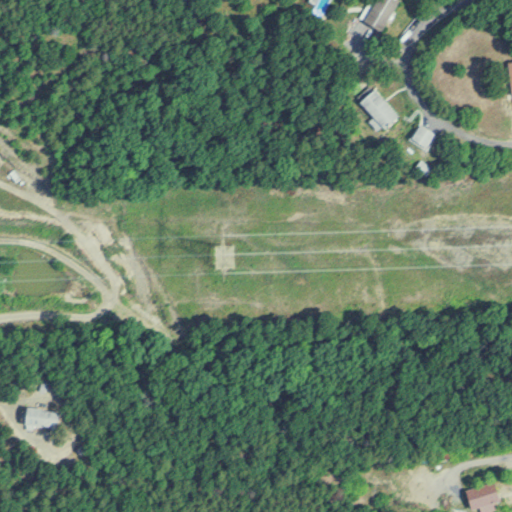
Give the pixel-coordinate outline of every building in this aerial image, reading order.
[(399,0),(374,0),(364,18),(382,29),(399,0)] [(361,101),(386,127),(400,114),(375,88),(361,101)] [(414,137),(429,145),(437,131),(422,122),(414,137)] [(32,425),(64,425),(65,408),(33,407),(32,425)] [(468,489),(474,511),(477,511),(503,504),(496,480),(468,489)]
